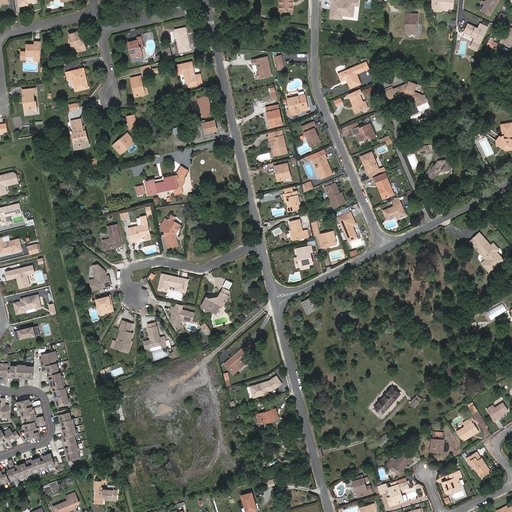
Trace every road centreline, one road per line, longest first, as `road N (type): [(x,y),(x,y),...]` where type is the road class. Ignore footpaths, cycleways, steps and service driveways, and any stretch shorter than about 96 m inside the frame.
road 1 (residential): [(383,249),(318,96),(316,0)]
road 2 (residential): [(260,240),(207,5)]
road 3 (residential): [(330,511),(274,298)]
road 4 (residential): [(136,295),(125,276),(133,266),(161,260),(201,268),(260,240)]
road 5 (residential): [(0,387),(40,391),(53,428),(48,441),(0,458)]
road 6 (residential): [(383,249),(511,184)]
